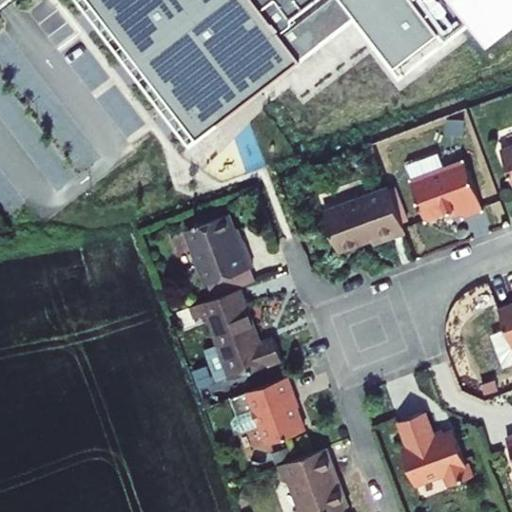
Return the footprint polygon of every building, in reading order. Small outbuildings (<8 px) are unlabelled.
[(511,0),(89,0),(174,109),(197,139),(236,109),(323,43),(304,17),(325,0),(342,0),(356,18),(395,68),(439,35),(445,44),(474,22),(489,42),(511,24),(511,0)] [(342,0),(325,0),(304,17),(323,43),(356,18),(342,0)] [(511,144),(501,148),(511,176),(511,144)] [(411,180),(426,219),(445,212),(459,207),(462,214),(463,216),(483,209),(465,160),(444,168),(439,153),(408,164),(414,179),(411,180)] [(390,188),(403,222),(409,220),(397,186),(390,188)] [(407,232),(390,187),(325,212),(339,250),(372,237),(375,244),(407,232)] [(448,219),(462,214),(459,207),(445,212),(448,219)] [(185,230),(206,285),(208,284),(252,267),(253,267),(244,241),(240,242),(235,228),(229,214),(185,230)] [(238,227),(235,228),(240,242),(244,241),(238,227)] [(208,284),(213,298),(241,288),(257,282),(252,267),(208,284)] [(213,298),(191,307),(195,318),(208,314),(219,343),(204,348),(217,382),(231,376),(232,378),(283,359),(275,337),(261,342),(241,288),(213,298)] [(511,304),(500,309),(511,341),(511,304)] [(511,363),(511,341),(507,328),(492,334),(504,367),(511,363)] [(289,376),(231,398),(238,415),(233,421),(236,427),(243,430),(243,431),(260,424),(268,444),(305,430),(292,394),(295,393),(289,376)] [(472,475),(458,437),(445,433),(444,433),(443,429),(433,432),(425,411),(400,420),(409,446),(403,448),(415,480),(431,474),(436,475),(446,472),(450,483),(472,475)] [(332,511),(348,506),(326,447),(279,465),(285,482),(290,479),(302,511),(332,511)]
